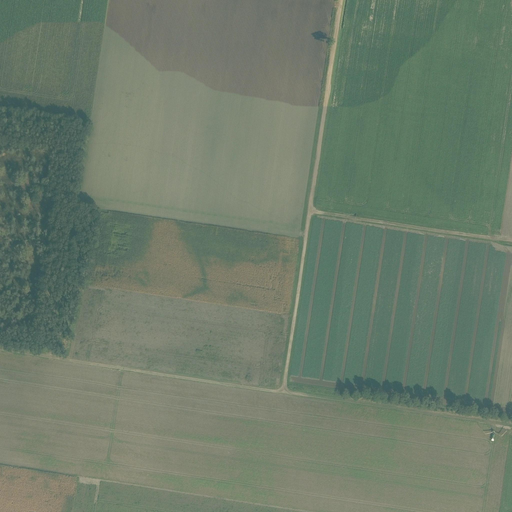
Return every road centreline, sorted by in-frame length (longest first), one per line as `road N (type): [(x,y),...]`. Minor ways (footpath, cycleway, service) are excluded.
road 1 (track): [(511,425),(0,349)]
road 2 (track): [(281,390),(342,0)]
road 3 (track): [(511,243),(310,213)]
